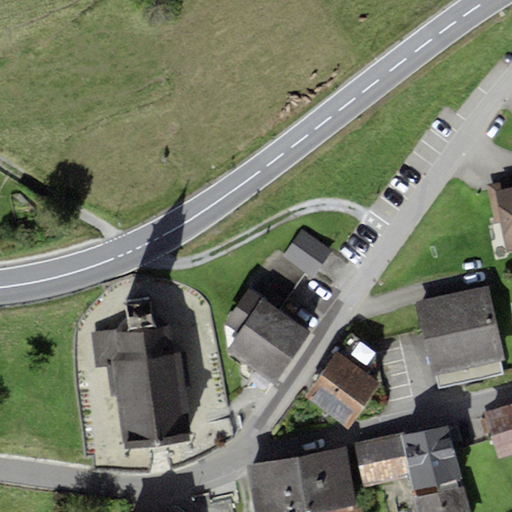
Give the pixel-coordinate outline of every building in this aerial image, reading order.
[(511,187),(496,191),(508,250),(511,249),(511,187)] [(333,251),(303,230),(285,255),(283,257),(307,274),(313,278),(333,251)] [(249,285),(282,308),(307,274),(283,257),(285,255),(275,247),(247,285),(249,285)] [(282,308),(249,285),(221,324),(238,337),(228,350),(275,385),(314,332),(282,308)] [(488,286),(416,302),(432,376),(436,375),(439,388),(502,374),(499,362),(504,360),(488,286)] [(173,346),(170,326),(155,315),(153,297),(125,302),(128,320),(118,335),(95,338),(99,365),(109,364),(114,398),(121,397),(127,446),(190,438),(184,386),(191,385),(186,352),(182,353),(173,346)] [(351,333),(305,397),(349,428),(382,384),(374,378),(373,349),(351,333)] [(511,403),(483,413),(499,460),(511,455),(511,403)] [(449,424),(401,434),(410,479),(412,489),(461,479),(449,424)] [(401,434),(354,444),(364,489),(410,479),(401,434)] [(347,447),(247,465),(255,511),(322,511),(357,506),(347,447)] [(469,511),(461,479),(412,489),(417,511),(469,511)]
